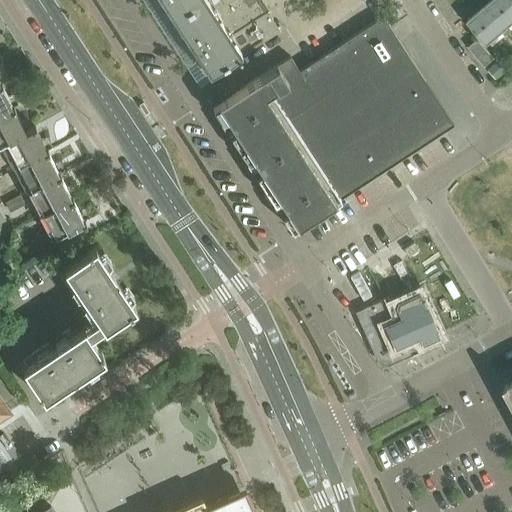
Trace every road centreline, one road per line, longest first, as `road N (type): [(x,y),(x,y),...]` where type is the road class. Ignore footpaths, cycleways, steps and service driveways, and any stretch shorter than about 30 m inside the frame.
road 1 (tertiary): [(196,241),(40,0)]
road 2 (residential): [(304,265),(195,103)]
road 3 (residential): [(511,327),(426,183)]
road 4 (residential): [(497,136),(411,0)]
road 5 (residential): [(389,399),(304,265)]
road 6 (residential): [(304,265),(426,183)]
road 7 (residential): [(389,399),(511,334)]
road 8 (tertiary): [(269,352),(244,281),(196,241)]
road 9 (tertiary): [(196,241),(223,296),(269,352)]
road 10 (residential): [(195,103),(307,30)]
road 11 (residential): [(195,103),(128,0)]
